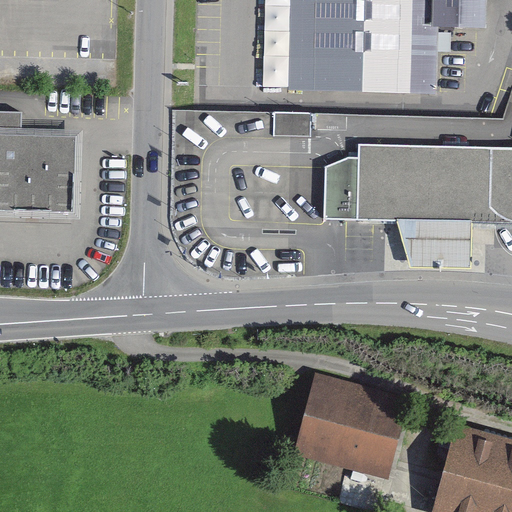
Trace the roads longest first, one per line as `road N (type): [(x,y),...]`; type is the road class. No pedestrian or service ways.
road 1 (track): [(145,314),(147,342),(156,351),(306,360),(400,387),(433,406),(424,511)]
road 2 (primary): [(145,314),(369,302),(511,313)]
road 3 (tertiary): [(145,314),(148,0)]
road 4 (primary): [(0,320),(145,314)]
